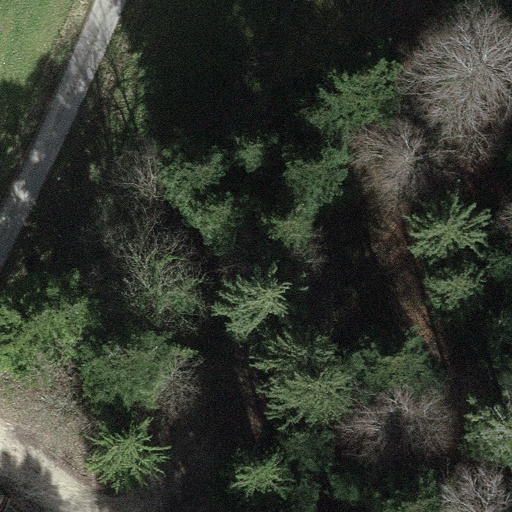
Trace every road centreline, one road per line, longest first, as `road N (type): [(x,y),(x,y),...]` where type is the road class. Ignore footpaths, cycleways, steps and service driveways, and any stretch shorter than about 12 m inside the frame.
road 1 (track): [(94,511),(511,102)]
road 2 (track): [(0,224),(102,0)]
